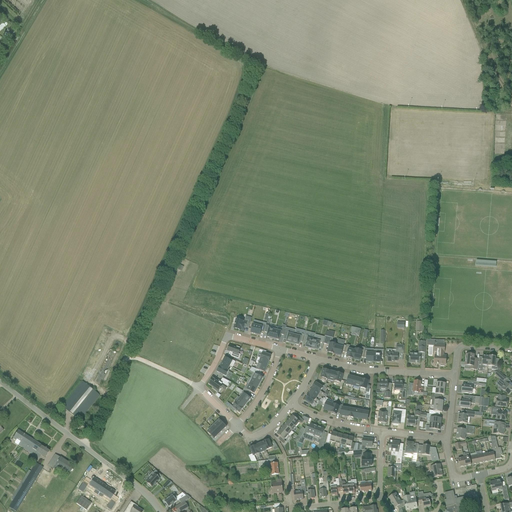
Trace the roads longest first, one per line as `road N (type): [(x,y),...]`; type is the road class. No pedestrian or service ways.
road 1 (track): [(127,354),(252,61)]
road 2 (unclassified): [(159,511),(0,383)]
road 3 (residential): [(453,374),(362,370),(316,358)]
